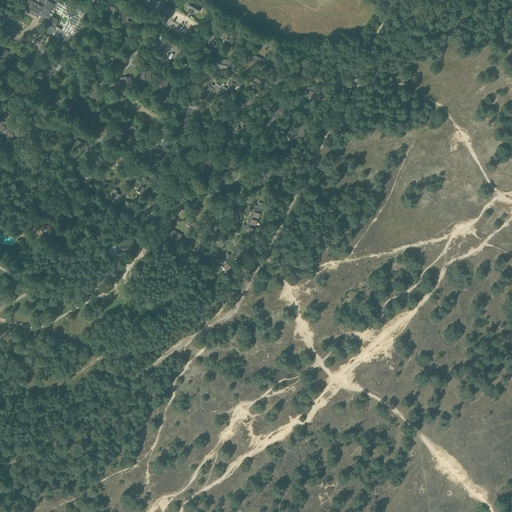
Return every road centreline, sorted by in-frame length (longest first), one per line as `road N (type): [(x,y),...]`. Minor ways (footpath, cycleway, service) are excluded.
road 1 (track): [(395,0),(237,304),(0,472)]
road 2 (track): [(511,216),(295,422),(181,511)]
